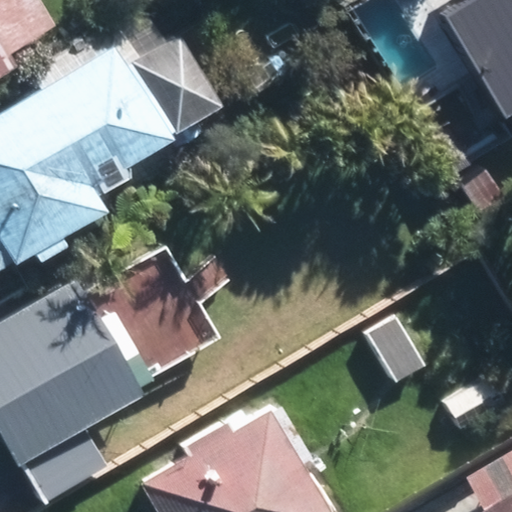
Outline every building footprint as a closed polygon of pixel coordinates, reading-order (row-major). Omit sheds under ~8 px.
[(24,0),(0,0),(0,36),(34,17),(24,0)] [(425,0),(406,0),(412,9),(425,0)] [(511,0),(478,0),(448,17),(506,115),(511,111),(511,0)] [(130,16),(0,90),(0,252),(91,200),(71,167),(181,103),(130,16)] [(107,261),(0,323),(0,501),(33,482),(11,445),(164,357),(107,261)] [(391,315),(361,331),(385,378),(416,362),(391,315)] [(504,397),(484,369),(436,402),(456,430),(504,397)] [(278,511),(215,414),(105,485),(122,511),(278,511)] [(511,511),(511,463),(501,448),(432,493),(444,511),(511,511)]
